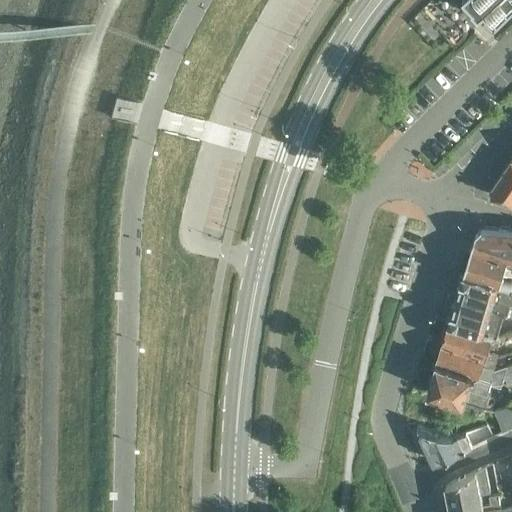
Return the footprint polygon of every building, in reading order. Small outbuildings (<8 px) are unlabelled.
[(511,0),(463,0),(473,9),(472,11),(478,17),(485,11),(489,15),(490,16),(495,21),(511,4),(511,0)] [(511,157),(487,194),(511,201),(511,157)] [(475,231),(471,247),(511,258),(511,229),(483,227),(475,231)] [(511,258),(471,247),(463,271),(501,281),(507,261),(511,262),(511,258)] [(407,294),(418,254),(400,249),(389,290),(407,294)] [(463,271),(456,296),(505,310),(504,310),(508,311),(510,302),(511,302),(511,284),(501,281),(463,271)] [(456,296),(449,320),(497,334),(504,310),(505,310),(456,296)] [(449,320),(443,341),(485,353),(487,349),(493,351),(498,352),(496,356),(504,352),(511,349),(511,330),(505,333),(498,334),(497,334),(449,320)] [(443,341),(437,361),(479,374),(485,353),(443,341)] [(487,349),(485,353),(479,374),(491,378),(493,371),(492,371),(496,356),(498,352),(493,351),(487,349)] [(437,361),(428,391),(474,404),(486,407),(490,394),(488,392),(490,384),(501,387),(504,378),(511,380),(511,365),(493,371),(491,378),(479,374),(437,361)] [(502,430),(511,424),(511,404),(509,406),(495,410),(502,430)] [(452,435),(418,426),(435,462),(472,444),(469,437),(479,433),(482,439),(493,434),(487,424),(452,435)] [(446,484),(451,511),(472,511),(484,510),(480,493),(490,491),(485,465),(476,469),(446,484)]
